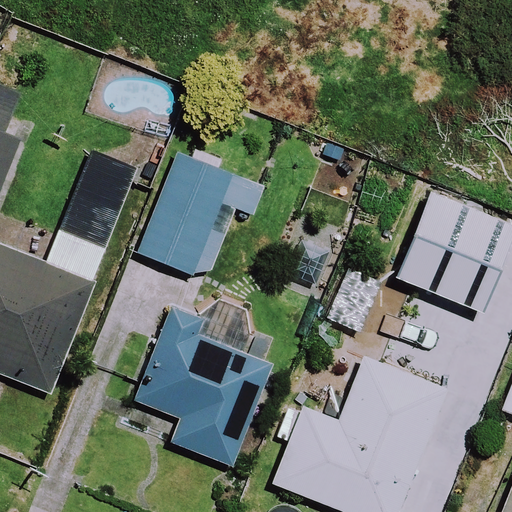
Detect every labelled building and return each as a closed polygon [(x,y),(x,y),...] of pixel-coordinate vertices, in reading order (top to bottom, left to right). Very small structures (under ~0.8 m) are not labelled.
[(0,195),(20,146),(0,138),(0,195)] [(133,170),(85,152),(43,266),(0,249),(0,377),(49,395),(133,170)] [(262,187),(175,153),(134,254),(203,282),(233,208),(251,215),(262,187)] [(452,312),(382,286),(361,342),(431,367),(452,312)] [(200,319),(169,307),(131,401),(178,420),(168,444),(228,468),(269,368),(193,337),(200,319)] [(394,511),(443,390),(362,358),(336,423),(299,408),(269,484),(337,511),(394,511)] [(511,375),(498,412),(511,416),(511,375)] [(511,511),(511,490),(503,511),(511,511)]
